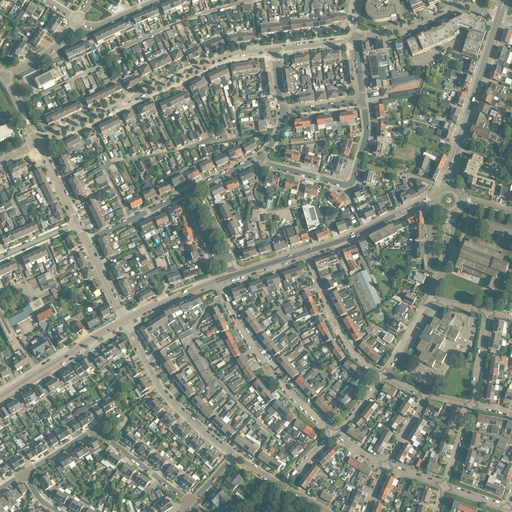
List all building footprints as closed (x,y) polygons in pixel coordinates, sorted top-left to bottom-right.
[(18,0),(16,4),(22,8),(27,0),(26,0),(18,0)] [(176,12),(182,10),(182,9),(178,0),(177,0),(172,2),(175,9),(176,12)] [(178,0),(182,9),(182,10),(183,10),(187,9),(188,7),(189,6),(188,4),(187,5),(185,0),(178,0)] [(379,6),(380,4),(381,0),(369,0),(366,6),(366,7),(366,8),(366,9),(366,10),(366,11),(366,12),(366,13),(366,14),(366,15),(367,16),(367,17),(368,18),(369,19),(370,20),(371,20),(372,21),(373,22),(374,22),(375,22),(376,23),(377,23),(378,23),(379,23),(392,21),(391,19),(397,18),(396,15),(395,9),(387,10),(385,7),(383,8),(381,6),(380,7),(379,6)] [(419,0),(415,2),(419,11),(424,9),(420,0),(419,0)] [(166,4),(169,12),(175,9),(172,2),(166,4)] [(413,14),(419,11),(415,2),(409,4),(413,14)] [(26,12),(25,14),(25,15),(31,18),(33,15),(37,8),(31,4),(26,12)] [(164,14),(169,12),(166,4),(161,7),(164,14)] [(37,8),(33,15),(39,19),(44,11),(40,9),(38,8),(38,7),(37,7),(37,8)] [(150,11),(153,19),(159,16),(155,9),(150,11)] [(320,15),(319,13),(319,10),(316,10),(316,11),(317,15),(309,16),(309,18),(311,29),(313,28),(314,29),(318,28),(319,27),(321,27),(320,16),(320,15)] [(153,20),(154,20),(153,19),(150,11),(144,14),(147,21),(150,20),(151,21),(153,20)] [(141,24),(147,21),(144,14),(138,16),(141,24)] [(141,24),(138,16),(132,19),(136,26),(141,24)] [(472,33),(484,36),(485,33),(484,32),(485,30),(483,29),(484,26),(480,25),(481,22),(477,21),(478,20),(466,16),(466,17),(463,16),(461,21),(460,20),(449,25),(454,37),(459,34),(457,28),(459,27),(473,32),(472,33)] [(52,25),(58,29),(62,22),(55,18),(52,25)] [(289,31),(291,31),(289,19),(279,21),(279,22),(281,33),(283,32),(284,33),(288,32),(289,31)] [(125,31),(126,33),(127,33),(131,32),(129,29),(133,27),(134,27),(131,22),(129,23),(128,21),(122,23),(125,31)] [(199,27),(198,25),(196,21),(190,24),(193,29),(199,27)] [(116,26),(120,33),(125,31),(122,23),(116,26)] [(58,29),(52,25),(48,31),(54,35),(58,29)] [(454,37),(449,25),(438,29),(444,43),(447,41),(447,43),(452,41),(451,39),(455,38),(454,37)] [(110,29),(114,36),(120,33),(116,26),(110,29)] [(35,37),(41,41),(45,36),(41,34),(43,31),(40,29),(39,31),(35,37)] [(115,38),(114,36),(110,29),(105,31),(109,41),(111,41),(112,40),(113,39),(115,38)] [(231,32),(231,29),(224,30),(225,35),(227,34),(227,38),(228,45),(233,44),(231,32)] [(441,44),(444,43),(438,29),(427,34),(433,47),(436,46),(437,47),(441,45),(441,44)] [(144,36),(142,30),(136,32),(138,38),(144,36)] [(104,43),(109,41),(105,31),(99,34),(103,41),(104,43)] [(176,39),(174,35),(172,31),(166,33),(168,39),(169,41),(176,39)] [(214,36),(219,48),(224,46),(220,36),(222,35),(220,31),(213,34),(214,36)] [(484,36),(472,33),(469,32),(466,43),(481,47),(484,36)] [(98,46),(97,44),(103,41),(99,34),(93,36),(95,39),(92,40),(95,47),(98,46)] [(430,48),(433,47),(427,34),(417,38),(423,52),(426,50),(426,52),(431,50),(430,48)] [(215,50),(219,48),(214,36),(212,37),(209,38),(210,40),(211,40),(215,50)] [(41,41),(35,37),(31,44),(37,48),(41,41)] [(511,46),(511,39),(503,37),(501,43),(511,46)] [(420,53),(423,52),(417,38),(406,43),(412,56),(415,55),(416,56),(420,54),(420,53)] [(211,40),(210,40),(208,41),(207,39),(205,40),(210,52),(215,50),(211,40)] [(82,45),(85,53),(91,50),(92,53),(97,50),(95,47),(92,40),(87,43),(82,45)] [(210,52),(205,40),(200,43),(201,45),(202,45),(206,54),(210,52)] [(12,46),(22,53),(26,46),(19,42),(18,45),(14,43),(12,46)] [(376,51),(377,57),(386,56),(384,46),(383,46),(382,42),(376,43),(376,48),(377,51),(376,51)] [(404,51),(403,50),(402,42),(395,44),(397,52),(404,51)] [(377,57),(376,51),(375,51),(374,43),(364,45),(362,47),(365,65),(367,64),(368,67),(370,67),(371,78),(372,78),(373,84),(381,82),(380,82),(378,67),(378,63),(377,57)] [(477,59),(481,47),(466,43),(462,54),(477,59)] [(173,48),(178,60),(183,58),(178,48),(179,48),(178,44),(172,46),(173,48)] [(81,58),(86,55),(85,53),(82,45),(76,48),(79,55),(81,58)] [(192,46),(198,58),(202,55),(198,45),(195,47),(195,45),(192,46)] [(18,59),(22,53),(12,46),(11,48),(10,54),(18,59)] [(193,60),(198,58),(192,46),(190,47),(191,48),(189,50),(193,59),(193,60)] [(75,61),(81,58),(79,55),(76,48),(70,50),(75,61)] [(174,62),(178,60),(173,48),(171,49),(172,51),(169,52),(171,55),(174,62)] [(193,59),(189,50),(186,51),(185,49),(182,51),(187,62),(189,61),(193,59)] [(511,49),(510,49),(509,52),(499,49),(498,54),(509,58),(510,53),(511,53),(511,49)] [(72,62),(75,61),(70,50),(64,53),(68,60),(71,59),(72,62)] [(161,54),(167,65),(171,63),(166,52),(163,53),(162,50),(160,51),(161,54)] [(332,53),(334,64),(337,64),(339,65),(342,61),(340,59),(339,53),(337,53),(332,53)] [(153,59),(151,54),(145,56),(147,60),(148,60),(150,65),(153,72),(158,69),(153,59)] [(167,65),(161,54),(157,56),(162,67),(167,65)] [(507,64),(509,58),(498,54),(496,60),(507,64)] [(158,69),(162,67),(157,56),(155,57),(155,58),(153,59),(158,69)] [(300,68),(299,58),(294,59),(292,59),(293,65),(291,67),(296,71),(297,69),(300,68)] [(466,67),(475,70),(477,64),(465,60),(463,66),(466,67)] [(342,70),(353,69),(352,65),(351,65),(351,63),(346,63),(343,61),(340,66),(342,67),(342,70)] [(141,63),(146,75),(150,73),(146,63),(144,64),(143,62),(141,63)] [(141,77),(146,75),(141,63),(139,64),(139,66),(137,67),(139,70),(138,70),(141,77)] [(250,64),(252,75),(258,74),(260,71),(257,69),(257,64),(255,65),(255,64),(250,64)] [(473,76),(475,70),(466,67),(464,73),(473,76)] [(494,67),(492,73),(500,76),(507,79),(509,80),(510,76),(507,75),(507,76),(502,74),(504,69),(498,67),(497,68),(494,67)] [(221,70),(226,82),(229,81),(228,79),(230,78),(226,68),(221,70)] [(283,78),(294,77),(293,74),(295,72),(290,68),(288,71),(283,72),(283,74),(283,78)] [(55,82),(56,81),(60,79),(56,70),(49,73),(49,74),(34,81),(38,90),(53,82),(55,82)] [(224,83),(226,82),(221,70),(217,72),(221,82),(223,81),(224,83)] [(104,86),(103,82),(98,72),(95,74),(101,87),(104,86)] [(111,78),(112,81),(113,81),(116,80),(119,79),(116,72),(113,74),(115,77),(111,78)] [(132,76),(136,85),(140,84),(139,83),(141,83),(136,72),(134,73),(135,75),(132,76)] [(219,83),(221,82),(217,72),(212,75),(217,86),(220,85),(219,83)] [(260,82),(271,80),(270,76),(269,74),(264,75),(261,73),(258,77),(260,79),(260,82)] [(502,83),(505,84),(511,86),(511,82),(511,81),(509,80),(507,79),(500,76),(492,73),(489,80),(497,82),(502,84),(502,83)] [(136,85),(132,76),(129,77),(128,75),(126,76),(131,88),(136,86),(136,85)] [(219,90),(217,86),(212,75),(208,77),(211,83),(212,86),(215,92),(219,90)] [(127,90),(131,88),(126,76),(124,77),(125,79),(122,80),(127,90)] [(462,79),(451,76),(450,79),(457,81),(470,85),(472,79),(463,76),(462,79)] [(204,93),(206,92),(205,90),(208,89),(203,79),(198,81),(204,93)] [(354,79),(343,80),(344,83),(342,85),(347,88),(349,86),(354,85),(354,83),(354,79)] [(206,97),(204,93),(198,81),(194,83),(198,93),(201,99),(206,97)] [(468,92),(470,85),(457,81),(455,87),(456,88),(455,88),(460,90),(460,89),(468,92)] [(381,82),(373,84),(372,84),(373,90),(384,89),(383,82),(381,82)] [(196,94),(198,93),(194,83),(190,85),(190,86),(188,87),(191,92),(194,97),(193,98),(195,102),(196,102),(199,106),(201,105),(199,101),(198,101),(196,96),(197,96),(196,94)] [(113,88),(116,94),(121,92),(118,85),(113,88)] [(504,88),(501,87),(497,85),(496,88),(488,85),(486,90),(500,96),(501,95),(502,91),(503,91),(504,88)] [(337,88),(338,99),(343,98),(345,98),(344,92),(346,90),(341,86),(340,88),(337,88)] [(295,87),(284,88),(285,92),(286,92),(286,94),(291,94),(294,96),(298,91),(296,89),(295,87)] [(110,97),(116,94),(113,88),(107,91),(110,97)] [(99,102),(96,96),(93,90),(88,93),(90,98),(93,105),(99,102)] [(506,97),(501,95),(500,96),(486,90),(484,97),(493,100),(494,96),(505,100),(506,97)] [(104,99),(110,97),(107,91),(102,93),(104,99)] [(305,103),(303,93),(301,93),(299,92),(295,96),(297,98),(298,104),(300,103),(300,104),(305,103)] [(99,102),(104,99),(102,93),(96,96),(99,102)] [(188,110),(189,111),(192,110),(191,107),(193,106),(191,102),(190,103),(186,93),(181,95),(188,110)] [(456,93),(455,96),(458,96),(457,99),(464,102),(466,96),(459,93),(459,94),(456,93)] [(184,112),(188,110),(181,95),(177,97),(184,112)] [(185,113),(184,112),(177,97),(173,99),(178,111),(180,115),(182,119),(184,118),(182,114),(185,113)] [(505,104),(493,100),(484,97),(481,103),(490,106),(492,101),(493,102),(493,103),(504,107),(505,104)] [(88,107),(93,105),(90,98),(85,101),(88,107)] [(464,102),(457,99),(452,98),(451,101),(455,102),(454,105),(462,108),(464,102)] [(176,112),(178,111),(173,99),(168,102),(173,111),(175,110),(176,112)] [(171,112),(173,111),(168,102),(164,104),(169,115),(171,114),(171,112)] [(146,105),(151,115),(154,114),(155,115),(158,114),(155,108),(152,103),(150,104),(146,105)] [(73,107),(76,113),(82,110),(79,104),(73,107)] [(167,116),(169,115),(164,104),(159,106),(164,115),(166,114),(167,116)] [(151,115),(146,105),(142,107),(147,119),(149,118),(149,116),(151,115)] [(494,119),(496,120),(498,115),(499,112),(480,105),(477,114),(485,116),(494,119)] [(70,115),(76,113),(73,107),(68,109),(70,115)] [(142,119),(144,118),(147,125),(149,130),(152,128),(151,127),(149,124),(147,119),(142,107),(137,109),(142,119)] [(65,118),(70,115),(68,109),(62,112),(65,118)] [(451,116),(459,118),(461,112),(453,110),(451,116)] [(54,123),(59,121),(56,115),(55,111),(49,114),(54,123)] [(36,113),(40,122),(44,120),(40,112),(36,113)] [(59,121),(65,118),(62,112),(56,115),(59,121)] [(132,126),(134,130),(136,129),(138,128),(136,124),(134,124),(134,123),(136,122),(135,120),(137,119),(136,117),(134,117),(131,112),(127,114),(132,126)] [(386,123),(389,122),(389,118),(385,119),(384,113),(376,114),(377,120),(380,120),(381,123),(386,123)] [(48,126),(54,123),(49,114),(44,117),(48,126)] [(129,125),(130,127),(132,126),(127,114),(122,116),(127,126),(129,125)] [(347,115),(348,125),(354,125),(354,122),(355,122),(354,116),(353,117),(353,114),(347,115)] [(445,119),(447,119),(446,121),(452,124),(452,123),(456,124),(459,118),(451,116),(446,114),(445,119)] [(484,119),(485,116),(477,114),(473,127),(484,131),(487,123),(485,123),(486,122),(485,122),(486,120),(484,119)] [(220,118),(224,130),(229,128),(224,115),(223,116),(224,117),(220,118)] [(341,126),(348,125),(347,115),(341,116),(341,118),(340,118),(340,122),(336,122),(337,130),(338,136),(342,135),(341,126)] [(337,130),(336,122),(332,123),(332,119),(330,119),(330,117),(324,118),(325,126),(326,129),(333,128),(333,131),(337,130)] [(319,133),(318,127),(325,126),(324,118),(318,119),(318,121),(318,125),(314,125),(315,133),(319,133)] [(112,121),(119,136),(123,134),(116,119),(112,121)] [(315,133),(314,125),(310,126),(309,122),(308,123),(308,120),(302,121),(303,129),(303,133),(307,132),(307,128),(310,128),(311,132),(310,132),(311,134),(315,133)] [(435,120),(433,120),(431,125),(434,125),(444,128),(444,129),(454,132),(455,127),(444,123),(435,120)] [(115,138),(119,136),(112,121),(107,123),(112,133),(115,138)] [(110,134),(112,133),(107,123),(103,125),(108,137),(111,136),(110,134)] [(106,138),(108,137),(103,125),(98,127),(103,137),(106,136),(106,138)] [(0,142),(14,137),(9,127),(2,130),(0,130),(0,142)] [(356,134),(352,134),(351,127),(349,128),(349,134),(350,134),(350,138),(357,138),(356,134)] [(491,134),(484,131),(473,127),(468,140),(476,142),(478,138),(489,141),(496,143),(498,138),(496,137),(491,134)] [(454,132),(444,129),(440,139),(450,142),(454,132)] [(88,132),(94,144),(95,147),(97,146),(96,143),(98,142),(97,140),(95,135),(93,130),(88,132)] [(92,145),(94,144),(88,132),(84,134),(86,139),(83,140),(86,148),(92,145)] [(180,136),(184,143),(187,142),(184,134),(183,135),(182,132),(178,134),(179,136),(180,136)] [(385,139),(385,133),(377,132),(377,142),(388,145),(391,145),(391,139),(388,139),(385,139)] [(439,143),(440,140),(425,134),(424,138),(439,143)] [(176,148),(181,145),(177,136),(173,139),(173,140),(173,141),(173,143),(174,142),(176,145),(175,146),(176,148)] [(73,139),(79,151),(80,153),(82,152),(80,150),(81,150),(80,148),(82,147),(78,137),(73,139)] [(76,152),(79,151),(73,139),(69,141),(69,142),(73,151),(76,150),(76,152)] [(246,142),(251,151),(256,149),(253,142),(250,143),(249,141),(246,142)] [(388,145),(377,142),(374,141),(374,144),(375,144),(374,149),(385,152),(386,147),(388,147),(388,145)] [(71,152),(73,151),(69,142),(65,144),(63,145),(67,154),(70,155),(72,154),(71,152)] [(246,142),(242,143),(241,143),(242,144),(238,144),(238,147),(242,146),(246,154),(251,151),(246,142)] [(342,149),(350,151),(352,144),(345,142),(344,145),(343,148),(342,149)] [(206,149),(209,155),(215,151),(213,146),(206,149)] [(233,150),(236,157),(241,154),(238,147),(233,150)] [(294,153),(295,147),(292,147),(291,152),(287,151),(285,159),(292,161),(294,153)] [(131,157),(137,154),(134,148),(129,151),(131,157)] [(229,149),(230,151),(227,152),(227,153),(231,160),(236,157),(233,150),(231,148),(229,149)] [(348,158),(350,151),(342,149),(340,156),(348,158)] [(385,155),(385,152),(374,149),(373,154),(376,155),(376,157),(382,159),(383,155),(385,155)] [(419,163),(417,169),(427,173),(433,174),(435,170),(440,172),(447,158),(433,152),(433,151),(425,149),(424,153),(420,164),(419,163)] [(222,165),(217,155),(216,152),(213,153),(215,156),(214,156),(216,160),(214,161),(217,168),(222,165)] [(217,155),(222,165),(228,163),(224,156),(222,157),(220,153),(217,155)] [(301,155),(294,153),(292,161),(299,163),(301,155)] [(60,165),(70,160),(69,158),(71,157),(70,156),(67,155),(58,159),(59,161),(60,165)] [(334,165),(342,167),(344,161),(336,159),(337,156),(332,155),(331,157),(332,158),(330,164),(334,165)] [(202,160),(207,171),(213,168),(215,167),(211,160),(209,156),(202,160)] [(311,166),(314,158),(307,156),(304,164),(311,166)] [(484,160),(476,157),(471,156),(469,163),(467,162),(463,176),(466,177),(465,180),(466,180),(465,184),(472,186),(471,190),(491,196),(495,184),(488,181),(488,182),(477,178),(476,176),(479,166),(482,167),(484,160)] [(314,158),(311,166),(319,168),(321,160),(314,158)] [(62,170),(74,164),(73,162),(71,163),(70,160),(60,165),(62,170)] [(202,174),(207,171),(202,160),(199,161),(199,160),(196,161),(199,167),(202,174)] [(146,172),(144,168),(141,162),(137,164),(142,174),(146,172)] [(18,166),(22,175),(25,173),(26,175),(28,175),(28,173),(24,164),(22,164),(18,166)] [(74,164),(62,170),(65,174),(74,169),(73,167),(75,166),(74,164)] [(22,175),(18,166),(18,165),(13,167),(18,179),(21,178),(20,176),(22,175)] [(340,175),(342,167),(334,165),(332,172),(340,175)] [(16,180),(18,179),(13,167),(8,170),(13,179),(16,178),(16,180)] [(180,172),(181,172),(183,171),(182,169),(180,169),(179,167),(177,168),(179,171),(173,174),(179,185),(184,182),(186,181),(182,174),(181,175),(180,172)] [(189,170),(194,179),(199,177),(195,167),(189,170)] [(100,168),(99,169),(87,175),(88,177),(101,171),(100,168)] [(33,179),(42,174),(40,170),(39,171),(38,169),(29,173),(29,175),(29,176),(31,175),(33,179)] [(435,182),(440,172),(435,170),(433,174),(427,173),(417,169),(416,171),(414,170),(413,175),(421,177),(422,173),(426,175),(426,174),(431,176),(430,180),(435,182)] [(184,173),(183,171),(181,172),(180,172),(181,175),(182,174),(186,181),(187,180),(188,182),(194,179),(189,170),(184,173)] [(245,174),(248,181),(250,186),(254,185),(253,182),(254,181),(250,172),(245,174)] [(364,178),(372,180),(373,177),(374,177),(375,173),(369,172),(369,174),(365,174),(364,178)] [(33,184),(44,179),(42,174),(33,179),(34,181),(32,182),(33,184)] [(173,174),(167,177),(169,181),(170,185),(172,184),(174,188),(179,185),(173,174)] [(243,184),(248,181),(245,174),(239,177),(243,184)] [(71,186),(81,181),(80,179),(81,178),(80,176),(68,182),(71,186)] [(273,178),(271,186),(278,187),(280,180),(273,178)] [(371,184),(372,180),(364,178),(363,183),(366,184),(366,187),(370,188),(372,187),(373,184),(371,184)] [(44,179),(33,184),(34,186),(36,185),(37,188),(47,183),(44,179)] [(231,183),(237,194),(239,193),(237,188),(240,187),(236,180),(231,183)] [(409,196),(408,193),(408,194),(406,185),(406,180),(400,180),(400,185),(400,187),(399,187),(400,191),(398,192),(403,205),(411,201),(409,196)] [(412,183),(420,197),(427,193),(424,187),(423,188),(419,181),(417,182),(417,180),(412,183)] [(73,191),(84,185),(83,183),(82,184),(81,181),(71,186),(73,191)] [(145,188),(150,199),(156,196),(149,184),(147,185),(145,181),(142,182),(144,186),(145,187),(145,188)] [(162,186),(160,182),(157,183),(159,188),(157,189),(160,196),(165,193),(162,186)] [(291,191),(293,183),(287,182),(285,189),(291,191)] [(226,185),(229,192),(231,191),(234,196),(237,195),(236,194),(237,194),(231,183),(226,185)] [(293,183),(291,191),(297,192),(299,185),(293,183)] [(411,201),(420,197),(412,183),(410,184),(413,191),(408,193),(409,196),(411,201)] [(162,186),(165,193),(171,191),(167,184),(162,186)] [(39,195),(50,189),(48,185),(38,190),(37,189),(35,190),(37,193),(38,193),(39,195)] [(75,195),(85,190),(84,187),(85,187),(84,185),(73,191),(75,195)] [(226,195),(221,186),(216,188),(221,198),(221,197),(226,195)] [(311,196),(313,188),(307,187),(305,195),(301,194),(300,198),(300,199),(303,200),(304,198),(306,199),(307,198),(310,199),(311,196)] [(145,201),(150,199),(145,188),(142,189),(145,193),(142,194),(145,201)] [(216,196),(218,199),(221,198),(221,197),(221,198),(216,188),(211,191),(214,198),(216,196)] [(311,196),(314,197),(317,197),(319,190),(313,188),(311,196)] [(42,198),(52,194),(50,189),(39,195),(36,196),(38,200),(42,198)] [(358,191),(361,199),(364,197),(365,198),(369,197),(366,191),(364,192),(362,189),(358,191)] [(85,190),(75,195),(77,199),(89,194),(88,191),(86,192),(85,190)] [(361,199),(358,191),(353,193),(355,196),(352,197),(355,203),(359,201),(358,200),(361,199)] [(399,199),(397,194),(393,193),(389,195),(393,205),(395,210),(399,208),(396,200),(399,199)] [(43,204),(54,198),(52,194),(42,198),(43,201),(42,201),(43,203),(43,204)] [(333,205),(339,199),(334,194),(329,198),(327,196),(323,201),(326,204),(329,201),(333,205)] [(142,205),(138,196),(138,195),(132,198),(133,200),(137,207),(142,205)] [(388,195),(373,201),(378,212),(377,212),(380,217),(387,213),(385,208),(383,209),(382,206),(385,205),(387,204),(389,208),(393,206),(388,195)] [(43,204),(43,203),(40,205),(43,210),(47,208),(47,207),(56,203),(54,198),(43,204)] [(89,209),(101,203),(100,201),(98,202),(97,199),(87,204),(89,209)] [(339,199),(333,205),(336,207),(339,209),(344,204),(339,199)] [(27,200),(18,203),(20,208),(29,204),(27,200)] [(131,210),(137,207),(133,200),(128,203),(131,210)] [(229,212),(227,207),(224,201),(223,202),(217,205),(222,216),(229,212)] [(91,213),(101,208),(100,206),(102,205),(101,203),(89,209),(91,213)] [(48,215),(59,209),(57,204),(47,209),(49,211),(47,212),(48,215)] [(93,217),(105,212),(104,212),(108,210),(106,206),(101,208),(91,213),(93,217)] [(320,226),(318,219),(318,220),(314,208),(308,206),(302,208),(306,222),(309,232),(316,229),(316,227),(320,226)] [(370,208),(371,209),(367,210),(371,218),(376,217),(374,213),(377,212),(374,206),(370,208)] [(180,223),(187,221),(186,217),(181,219),(179,215),(182,213),(178,207),(173,209),(180,223)] [(367,210),(366,208),(363,209),(364,211),(360,212),(363,218),(365,217),(366,220),(371,218),(367,210)] [(49,217),(51,216),(52,218),(61,214),(62,214),(59,209),(48,215),(49,217)] [(174,225),(180,223),(173,209),(168,212),(171,219),(172,221),(174,225)] [(351,221),(348,214),(349,214),(348,210),(341,213),(342,216),(343,219),(342,219),(347,232),(354,229),(351,221)] [(95,222),(107,216),(105,212),(93,217),(95,222)] [(229,212),(222,216),(225,221),(227,220),(227,222),(233,219),(229,212)] [(52,218),(49,219),(52,225),(63,220),(62,218),(63,217),(61,214),(52,218)] [(335,222),(336,222),(332,214),(324,216),(324,217),(326,222),(327,222),(328,227),(336,224),(335,222)] [(170,225),(173,223),(172,221),(168,223),(165,215),(159,218),(164,228),(164,227),(170,225)] [(416,226),(424,226),(424,215),(416,215),(406,220),(409,225),(411,225),(412,226),(413,226),(413,227),(416,226)] [(98,226),(109,221),(107,216),(95,222),(98,226)] [(165,228),(164,227),(164,228),(159,218),(154,220),(159,230),(165,228)] [(230,233),(238,229),(237,229),(241,228),(240,227),(241,227),(239,223),(238,222),(240,221),(239,219),(235,220),(235,222),(234,223),(229,225),(230,226),(227,227),(230,233)] [(320,226),(324,240),(329,238),(327,229),(324,230),(321,219),(318,219),(320,226)] [(336,222),(335,222),(336,224),(339,234),(347,232),(342,219),(336,222)] [(29,226),(32,234),(38,231),(33,220),(30,221),(32,225),(29,226)] [(398,234),(398,235),(401,234),(399,231),(406,228),(407,230),(410,229),(405,220),(393,226),(398,234)] [(109,221),(98,226),(100,231),(109,226),(108,224),(110,223),(109,221)] [(149,233),(150,233),(154,231),(153,231),(154,229),(150,221),(145,223),(149,233)] [(184,238),(191,236),(190,230),(187,231),(187,229),(186,225),(188,225),(187,221),(180,223),(181,226),(183,230),(182,231),(184,238)] [(309,232),(306,222),(305,222),(305,225),(304,225),(305,227),(304,227),(305,229),(306,232),(303,233),(301,228),(298,229),(303,243),(309,241),(306,233),(309,232)] [(150,233),(149,233),(145,223),(139,226),(142,232),(140,234),(142,238),(145,237),(144,236),(150,233)] [(27,236),(32,234),(29,226),(23,229),(27,236)] [(318,242),(324,240),(320,226),(316,227),(316,229),(317,233),(316,234),(318,242)] [(389,228),(393,237),(398,234),(393,226),(389,228)] [(15,241),(12,234),(11,231),(9,227),(6,228),(8,232),(5,233),(7,236),(6,236),(10,244),(15,241)] [(388,239),(393,237),(389,228),(384,230),(388,239)] [(21,239),(27,236),(23,229),(18,231),(21,239)] [(238,229),(230,233),(233,238),(235,237),(235,238),(241,236),(238,229)] [(298,229),(284,233),(284,234),(288,247),(291,246),(291,247),(293,247),(293,246),(298,244),(298,245),(300,245),(299,244),(303,243),(298,229)] [(384,241),(388,239),(384,230),(380,233),(384,241)] [(15,241),(21,239),(18,231),(12,234),(15,241)] [(379,244),(384,241),(380,233),(375,235),(379,244)] [(10,244),(6,236),(4,237),(2,234),(0,234),(0,236),(4,246),(10,244)] [(288,247),(284,234),(283,234),(279,235),(277,236),(278,240),(279,240),(281,251),(285,249),(285,248),(288,247)] [(99,245),(111,240),(109,235),(97,241),(99,245)] [(245,235),(238,239),(234,241),(235,244),(246,239),(245,235)] [(375,246),(379,244),(375,235),(370,237),(370,238),(369,238),(375,246)] [(181,249),(185,247),(184,245),(191,243),(191,242),(193,241),(191,236),(184,238),(181,239),(179,239),(181,245),(180,245),(181,248),(181,249)] [(65,247),(75,243),(72,237),(62,242),(65,247)] [(102,250),(113,244),(116,243),(114,239),(111,240),(99,245),(102,250)] [(262,242),(266,253),(271,251),(269,244),(272,243),(270,239),(262,242)] [(262,242),(262,240),(254,243),(257,249),(258,249),(260,255),(266,253),(262,242)] [(358,243),(365,257),(368,256),(365,250),(368,249),(365,240),(358,243)] [(472,241),(471,241),(470,241),(469,242),(468,245),(465,244),(455,271),(457,272),(457,273),(457,274),(458,274),(459,274),(459,273),(460,273),(461,273),(462,271),(467,273),(467,274),(482,280),(483,279),(488,281),(485,288),(492,291),(493,288),(496,289),(500,279),(507,281),(511,268),(511,264),(506,263),(508,257),(490,250),(472,244),(472,243),(472,242),(472,241)] [(75,243),(65,247),(67,250),(68,253),(77,248),(75,243)] [(247,247),(251,258),(256,256),(254,250),(256,249),(254,243),(247,245),(248,247),(247,247)] [(104,254),(114,249),(113,247),(114,246),(113,244),(102,250),(104,254)] [(189,256),(196,253),(195,248),(193,248),(192,247),(187,249),(186,249),(185,247),(181,249),(181,248),(179,249),(179,250),(182,251),(185,251),(186,257),(189,256)] [(349,250),(352,258),(359,255),(356,248),(349,250)] [(38,252),(41,259),(43,263),(49,261),(44,249),(38,252)] [(116,251),(115,252),(114,249),(104,254),(106,259),(118,253),(116,251)] [(352,258),(349,250),(343,252),(346,261),(351,272),(349,273),(351,278),(356,276),(360,274),(358,271),(357,269),(353,261),(352,258)] [(424,251),(409,251),(409,254),(416,254),(416,260),(424,260),(424,251)] [(36,262),(41,259),(38,252),(33,254),(36,262)] [(56,261),(62,259),(61,255),(58,257),(56,252),(52,254),(55,261),(56,260),(56,261)] [(74,263),(83,258),(81,254),(80,255),(79,253),(69,258),(70,261),(72,260),(74,263)] [(189,256),(191,263),(192,262),(193,264),(197,262),(196,260),(198,259),(196,253),(189,256)] [(33,263),(36,262),(33,254),(27,257),(30,264),(31,264),(33,263)] [(326,258),(330,269),(332,268),(330,263),(332,263),(333,265),(338,263),(335,255),(326,258)] [(28,265),(30,265),(30,264),(27,257),(21,259),(26,271),(30,269),(28,265)] [(71,270),(85,263),(83,258),(74,263),(75,265),(70,268),(71,270)] [(145,258),(139,261),(142,267),(149,264),(145,258)] [(333,279),(330,269),(326,258),(315,263),(322,283),(333,279)] [(112,271),(123,266),(122,264),(121,264),(120,262),(110,267),(112,271)] [(8,265),(12,273),(14,271),(15,274),(17,276),(17,277),(20,276),(14,263),(8,265)] [(85,263),(71,270),(72,271),(75,270),(77,270),(78,272),(88,267),(85,263)] [(6,275),(12,273),(8,265),(3,267),(6,275)] [(123,266),(112,271),(114,276),(117,281),(123,278),(123,277),(125,276),(124,275),(126,275),(125,273),(123,269),(124,268),(123,266)] [(187,270),(190,278),(195,276),(193,268),(189,267),(186,268),(187,268),(186,268),(187,270)] [(172,276),(171,271),(165,273),(164,268),(159,270),(163,282),(168,281),(169,285),(175,283),(172,276)] [(184,280),(190,278),(187,270),(186,268),(184,269),(185,271),(182,272),(184,280)] [(76,281),(91,273),(88,269),(79,274),(80,276),(78,277),(78,276),(74,277),(76,281)] [(295,271),(299,282),(305,280),(301,269),(295,271)] [(300,285),(299,282),(295,271),(289,273),(292,280),(295,279),(297,286),(300,285)] [(358,280),(366,297),(372,294),(376,303),(380,301),(371,281),(369,276),(366,271),(362,273),(361,273),(363,278),(358,280)] [(418,271),(413,271),(412,271),(410,276),(410,275),(407,281),(416,284),(416,283),(417,284),(417,283),(423,285),(426,278),(425,277),(424,277),(417,274),(417,271),(418,271)] [(52,274),(51,272),(48,273),(44,275),(47,282),(52,279),(51,276),(52,274)] [(91,273),(76,281),(77,283),(82,280),(83,282),(86,281),(89,280),(88,280),(93,278),(91,273)] [(292,280),(289,273),(284,275),(286,282),(283,282),(287,293),(292,291),(290,285),(293,284),(292,280)] [(382,306),(380,301),(376,303),(372,294),(366,297),(358,280),(363,278),(361,273),(360,274),(356,276),(351,278),(350,278),(366,313),(372,311),(382,306)] [(172,276),(175,283),(180,281),(178,274),(172,276)] [(272,278),(277,292),(277,293),(280,292),(277,285),(281,284),(278,276),(272,278)] [(272,293),(277,292),(272,278),(266,280),(269,287),(266,288),(271,302),(274,301),(272,293)] [(120,288),(132,283),(131,281),(129,281),(128,279),(118,284),(120,288)] [(328,291),(335,288),(333,285),(337,283),(335,280),(332,282),(331,282),(325,285),(328,291)] [(271,302),(266,288),(263,289),(261,282),(255,284),(259,294),(262,293),(263,298),(266,297),(268,303),(271,302)] [(122,293),(123,293),(132,288),(131,286),(133,285),(132,283),(120,288),(122,293)] [(91,286),(89,287),(86,289),(87,292),(88,292),(92,300),(101,296),(99,292),(100,291),(96,284),(91,286)] [(255,295),(259,294),(255,284),(249,286),(252,293),(249,294),(252,303),(254,302),(255,302),(254,300),(257,299),(255,295)] [(145,287),(151,298),(155,296),(154,293),(156,292),(153,286),(151,287),(150,286),(148,287),(147,286),(145,287)] [(146,301),(151,298),(145,287),(143,288),(144,290),(141,291),(146,300),(146,301)] [(132,288),(123,293),(125,297),(125,296),(126,298),(131,296),(133,297),(135,293),(132,288)] [(252,303),(249,294),(246,295),(244,288),(238,290),(241,300),(247,298),(249,304),(252,303)] [(235,302),(241,300),(238,290),(232,292),(235,302)] [(142,302),(146,300),(141,291),(136,294),(135,298),(138,298),(140,303),(142,302)] [(333,301),(348,294),(347,291),(338,295),(337,292),(330,296),(333,301)] [(305,301),(311,298),(309,293),(298,297),(300,300),(298,301),(299,304),(305,301)] [(335,307),(342,303),(341,301),(349,297),(348,294),(333,301),(335,307)] [(417,298),(409,294),(408,295),(407,295),(404,302),(413,306),(417,298)] [(45,308),(42,302),(40,299),(34,303),(32,299),(31,299),(30,297),(25,299),(30,307),(28,308),(33,315),(34,314),(45,308)] [(203,304),(198,297),(190,301),(194,309),(192,310),(194,314),(198,311),(201,316),(203,314),(205,310),(205,309),(214,303),(213,299),(207,303),(207,302),(203,304)] [(307,307),(314,304),(311,298),(305,301),(307,307)] [(198,320),(194,314),(192,310),(194,309),(190,301),(189,302),(180,306),(182,312),(183,312),(185,316),(187,318),(187,319),(189,318),(193,327),(196,325),(198,320)] [(338,312),(354,304),(353,301),(343,306),(342,303),(335,307),(338,312)] [(285,311),(292,307),(290,302),(282,306),(285,311)] [(34,314),(35,316),(39,323),(52,317),(53,317),(56,315),(57,314),(52,304),(51,305),(48,307),(45,308),(34,314)] [(310,312),(316,309),(314,304),(307,307),(310,312)] [(354,304),(338,312),(340,317),(348,314),(346,311),(356,307),(354,304)] [(12,328),(7,319),(0,305),(0,326),(6,338),(8,342),(17,338),(12,328)] [(109,315),(105,305),(98,308),(103,318),(109,315)] [(182,317),(185,316),(183,312),(182,312),(180,306),(171,309),(173,316),(175,315),(185,333),(187,332),(190,331),(190,330),(193,329),(190,323),(187,325),(182,317)] [(292,307),(285,311),(287,316),(294,312),(292,307)] [(394,317),(399,320),(401,317),(405,320),(408,313),(406,312),(407,310),(401,307),(398,314),(396,313),(394,317)] [(35,316),(34,314),(33,315),(28,308),(23,310),(28,319),(35,316)] [(184,333),(185,333),(175,315),(173,316),(171,309),(163,312),(165,316),(171,324),(171,325),(177,334),(178,337),(181,335),(184,333)] [(210,319),(220,314),(217,309),(211,312),(212,314),(208,316),(209,317),(206,318),(207,320),(210,319)] [(246,321),(252,316),(255,314),(258,312),(257,310),(254,312),(250,314),(248,311),(246,313),(245,311),(244,309),(240,312),(241,314),(246,321)] [(300,316),(295,319),(296,322),(311,315),(312,318),(319,315),(316,309),(310,312),(305,314),(300,316)] [(21,323),(28,319),(23,310),(16,314),(21,323)] [(89,319),(94,327),(99,324),(98,322),(99,322),(94,313),(92,312),(89,314),(87,312),(86,313),(89,319)] [(89,319),(85,321),(81,313),(78,315),(82,323),(84,321),(89,330),(94,327),(89,319)] [(278,321),(283,318),(279,313),(275,316),(278,321)] [(17,325),(21,323),(16,314),(7,319),(12,328),(17,325)] [(220,314),(210,319),(211,322),(213,321),(215,320),(216,323),(222,320),(220,314)] [(79,324),(82,323),(78,315),(66,322),(70,329),(71,328),(74,332),(75,331),(76,334),(83,331),(79,324)] [(399,320),(394,317),(390,315),(387,320),(391,322),(388,328),(397,333),(400,329),(398,329),(401,325),(397,323),(399,320)] [(168,326),(171,325),(171,324),(165,316),(160,319),(167,330),(169,329),(168,326)] [(250,326),(256,321),(252,316),(246,321),(250,326)] [(453,321),(451,320),(445,317),(442,323),(435,319),(429,328),(427,327),(420,340),(422,341),(418,348),(417,351),(422,354),(418,361),(432,368),(436,362),(442,365),(447,356),(438,351),(446,338),(454,343),(460,334),(453,330),(451,329),(452,328),(450,327),(450,328),(449,328),(453,321)] [(283,318),(278,321),(283,328),(288,324),(283,318)] [(346,327),(355,321),(354,319),(351,320),(350,318),(343,322),(346,327)] [(349,332),(356,328),(359,326),(358,324),(363,321),(361,318),(358,320),(355,321),(346,327),(349,332)] [(162,333),(167,330),(160,319),(155,322),(159,328),(161,327),(162,329),(160,330),(162,333)] [(318,327),(324,324),(321,319),(315,322),(316,325),(311,327),(311,328),(308,329),(308,328),(302,332),(303,335),(309,332),(312,330),(318,327)] [(214,327),(211,329),(212,331),(225,325),(222,320),(216,323),(217,325),(214,327)] [(259,326),(256,321),(250,326),(253,331),(259,326)] [(493,328),(503,330),(503,329),(504,324),(504,322),(498,321),(498,323),(495,323),(494,326),(493,326),(493,328)] [(157,332),(160,330),(159,328),(155,322),(150,325),(155,333),(157,337),(159,336),(157,332)] [(265,326),(264,325),(263,323),(259,326),(253,331),(257,335),(263,330),(261,328),(265,326)] [(321,333),(327,329),(324,324),(318,327),(321,333)] [(12,328),(17,338),(21,335),(22,333),(17,325),(12,328)] [(150,336),(155,333),(150,325),(145,329),(150,336)] [(225,325),(212,331),(206,334),(208,337),(214,334),(213,334),(216,332),(216,333),(220,331),(221,334),(227,331),(225,325)] [(361,332),(359,329),(357,330),(356,328),(349,332),(352,337),(361,332)] [(502,338),(503,330),(493,328),(493,330),(493,333),(495,334),(495,337),(502,338)] [(150,336),(145,329),(138,333),(143,341),(146,339),(150,336)] [(323,338),(330,335),(327,329),(321,333),(323,338)] [(67,340),(61,330),(54,334),(55,336),(53,337),(58,345),(67,340)] [(275,334),(277,333),(275,331),(271,334),(268,336),(266,334),(259,339),(263,344),(275,334)] [(360,336),(362,334),(361,332),(352,337),(355,342),(362,338),(360,336)] [(213,349),(232,339),(229,334),(223,337),(224,339),(210,347),(212,350),(213,349)] [(274,339),(277,336),(275,334),(263,344),(267,348),(273,343),(271,341),(274,339)] [(294,334),(288,339),(291,343),(297,338),(294,334)] [(330,335),(323,338),(320,340),(322,343),(325,341),(326,343),(332,340),(330,335)] [(394,339),(387,335),(383,341),(378,338),(376,341),(383,346),(386,343),(386,344),(387,344),(390,346),(394,339)] [(151,338),(150,336),(146,339),(154,352),(158,350),(156,346),(151,338)] [(278,344),(280,346),(280,345),(284,342),(287,340),(288,339),(286,336),(282,339),(280,341),(281,341),(278,344)] [(501,341),(502,338),(495,337),(494,340),(490,339),(489,343),(488,345),(500,346),(502,347),(503,341),(501,341)] [(35,357),(35,356),(36,358),(37,358),(38,358),(40,357),(40,356),(39,354),(45,350),(46,352),(50,350),(49,348),(43,338),(39,341),(40,342),(30,349),(35,357)] [(365,342),(367,340),(365,338),(357,345),(360,347),(359,348),(363,352),(374,340),(373,338),(367,344),(365,342)] [(116,349),(120,355),(122,353),(121,352),(126,349),(120,339),(117,341),(117,342),(115,343),(118,348),(116,349)] [(229,348),(235,345),(232,339),(213,349),(215,352),(222,348),(227,345),(229,348)] [(368,356),(373,350),(371,348),(376,342),(374,340),(363,352),(368,356)] [(271,353),(277,348),(273,343),(267,348),(271,353)] [(330,355),(338,349),(335,344),(326,350),(328,352),(325,354),(326,357),(329,355),(330,355)] [(223,358),(238,350),(235,345),(229,348),(225,350),(226,353),(222,355),(223,358)] [(277,348),(271,353),(274,358),(280,353),(284,350),(280,345),(280,346),(277,348)] [(295,350),(293,352),(295,354),(298,352),(303,348),(300,345),(297,348),(295,350)] [(500,350),(500,346),(488,345),(488,346),(489,347),(488,350),(491,350),(490,353),(497,355),(498,351),(499,351),(500,350)] [(120,355),(116,349),(113,351),(111,346),(109,347),(109,346),(105,348),(111,358),(112,359),(120,355)] [(108,362),(107,361),(111,358),(105,348),(102,350),(103,351),(101,352),(104,357),(102,358),(105,364),(108,362)] [(336,358),(342,354),(338,349),(330,355),(331,357),(334,355),(336,358)] [(238,350),(223,358),(224,360),(227,358),(228,359),(229,359),(230,359),(230,358),(233,356),(234,359),(241,355),(238,350)] [(372,360),(378,354),(373,350),(368,356),(372,360)] [(161,361),(167,357),(164,352),(158,356),(161,361)] [(292,360),(294,358),(295,359),(296,358),(300,355),(298,352),(295,354),(293,356),(290,358),(292,360)] [(378,354),(372,360),(376,364),(384,356),(379,352),(378,354)] [(293,356),(291,354),(285,359),(283,356),(277,361),(281,366),(287,361),(290,358),(293,356)] [(342,354),(336,358),(341,365),(346,361),(345,359),(342,354)] [(16,357),(22,367),(28,363),(25,358),(22,359),(19,355),(16,357)] [(105,364),(102,358),(99,360),(96,355),(95,356),(94,355),(91,357),(97,367),(99,370),(104,367),(106,366),(105,364)] [(164,366),(173,360),(170,355),(167,357),(161,361),(164,366)] [(16,371),(22,367),(16,357),(13,359),(15,363),(12,365),(16,371)] [(238,365),(235,367),(237,369),(246,363),(243,358),(237,362),(238,365)] [(297,368),(305,361),(303,359),(298,363),(296,365),(297,367),(297,368)] [(86,372),(89,370),(90,372),(95,369),(92,363),(89,365),(86,360),(81,364),(84,368),(86,372)] [(167,371),(176,365),(173,360),(164,366),(167,371)] [(285,370),(291,365),(287,361),(281,366),(285,370)] [(295,370),(289,375),(293,380),(302,372),(300,369),(303,367),(307,364),(305,361),(297,368),(297,367),(296,368),(296,369),(295,370)] [(348,362),(343,368),(341,370),(344,372),(341,375),(343,377),(346,374),(347,373),(348,372),(353,366),(348,362)] [(243,372),(249,368),(246,363),(237,369),(240,374),(243,372)] [(130,375),(139,369),(137,366),(136,366),(135,364),(131,367),(129,365),(122,370),(126,377),(127,377),(127,376),(130,375)] [(337,369),(334,364),(326,369),(330,375),(337,369)] [(9,376),(4,366),(3,365),(0,366),(0,374),(2,379),(9,376)] [(86,372),(84,368),(81,370),(78,365),(73,368),(76,373),(79,378),(80,378),(80,379),(85,377),(86,378),(89,377),(87,374),(86,372)] [(176,365),(167,371),(170,376),(179,370),(176,365)] [(289,375),(295,370),(291,365),(285,370),(289,375)] [(353,376),(357,370),(353,366),(348,372),(353,376)] [(247,377),(253,373),(249,368),(243,372),(245,375),(247,377)] [(139,369),(130,375),(132,379),(131,380),(132,383),(138,379),(137,377),(141,374),(140,372),(141,372),(139,369)] [(66,373),(71,381),(74,380),(75,381),(79,378),(76,373),(73,375),(71,370),(66,373)] [(308,379),(315,373),(313,370),(308,375),(304,380),(301,377),(295,383),(299,387),(305,382),(308,379)] [(357,380),(362,374),(357,370),(353,376),(357,380)] [(497,375),(498,371),(491,370),(490,376),(502,378),(506,379),(507,376),(497,375)] [(177,385),(185,378),(188,376),(186,373),(185,372),(174,380),(177,385)] [(69,388),(73,385),(71,381),(66,373),(61,376),(63,381),(61,382),(64,388),(67,386),(69,388)] [(235,376),(233,373),(222,379),(224,382),(235,376)] [(253,373),(247,377),(250,382),(256,379),(253,373)] [(308,379),(310,381),(313,379),(317,375),(315,373),(308,379)] [(362,374),(357,380),(362,384),(367,378),(362,374)] [(186,382),(187,381),(185,378),(177,385),(181,390),(187,385),(186,382)] [(230,389),(242,380),(240,378),(234,383),(233,382),(228,386),(230,389)] [(50,383),(56,391),(58,389),(60,391),(64,388),(61,382),(58,384),(55,379),(50,383)] [(139,389),(148,383),(146,380),(145,380),(144,379),(139,382),(138,379),(132,383),(134,385),(136,384),(139,389)] [(242,380),(230,389),(233,393),(239,390),(237,387),(244,383),(242,380)] [(205,387),(203,385),(201,381),(196,385),(201,390),(205,387)] [(257,390),(262,386),(258,381),(251,387),(255,392),(257,390)] [(309,386),(305,382),(299,387),(303,391),(309,386)] [(319,385),(320,384),(318,382),(317,383),(317,384),(314,386),(312,384),(309,386),(303,391),(307,396),(319,385)] [(336,385),(340,388),(342,390),(344,388),(342,386),(342,385),(338,382),(336,385)] [(55,396),(58,394),(56,391),(50,383),(45,386),(48,390),(46,392),(48,396),(49,397),(54,395),(55,396)] [(148,383),(139,389),(135,391),(139,399),(148,393),(147,390),(150,388),(149,387),(150,386),(148,383)] [(185,394),(191,389),(187,385),(181,390),(185,394)] [(315,393),(321,387),(319,385),(307,396),(312,400),(317,395),(315,393)] [(261,395),(266,391),(262,386),(257,390),(261,395)] [(387,395),(391,389),(385,386),(382,392),(387,395)] [(46,392),(45,390),(42,392),(39,387),(34,390),(37,395),(39,399),(39,398),(42,397),(44,398),(48,396),(46,392)] [(502,395),(504,395),(505,393),(498,392),(495,391),(496,388),(488,387),(487,394),(502,396),(502,395)] [(191,389),(185,394),(189,399),(195,394),(193,391),(195,389),(193,388),(191,389)] [(345,392),(351,397),(355,393),(349,388),(345,392)] [(391,389),(387,395),(388,395),(391,397),(393,398),(396,392),(391,389)] [(263,401),(270,395),(266,391),(261,395),(259,397),(263,401)] [(26,395),(32,403),(35,402),(36,403),(41,400),(39,398),(39,399),(37,395),(34,396),(31,392),(26,395)] [(217,403),(222,398),(225,395),(222,392),(214,401),(217,403)] [(348,402),(351,397),(345,392),(342,397),(348,402)] [(105,401),(111,411),(115,408),(114,405),(114,404),(114,403),(116,402),(110,393),(108,395),(109,397),(104,400),(105,401)] [(251,395),(250,394),(249,394),(248,394),(242,399),(244,402),(248,398),(250,397),(251,395)] [(33,406),(32,403),(26,395),(21,398),(24,403),(22,404),(25,410),(29,408),(29,409),(32,409),(34,408),(33,406)] [(267,406),(274,400),(270,395),(263,401),(261,403),(258,406),(261,409),(263,406),(267,406)] [(196,407),(202,401),(198,397),(192,403),(196,407)] [(344,407),(348,402),(342,397),(338,402),(344,407)] [(222,398),(217,403),(219,406),(225,401),(222,398)] [(319,408),(325,402),(320,398),(315,404),(319,408)] [(414,402),(412,401),(408,398),(406,400),(403,398),(402,401),(404,402),(404,403),(411,407),(414,402)] [(152,411),(160,404),(158,401),(157,402),(156,400),(152,404),(149,401),(144,406),(149,410),(150,409),(152,411)] [(25,410),(22,404),(19,406),(16,401),(11,404),(17,413),(20,411),(21,413),(25,410)] [(111,411),(105,401),(97,406),(98,408),(100,411),(103,409),(106,414),(111,411)] [(200,411),(206,405),(202,401),(196,407),(200,411)] [(274,414),(282,406),(277,402),(270,410),(272,412),(269,416),(268,415),(264,420),(267,423),(274,414)] [(323,412),(329,407),(325,402),(319,408),(323,412)] [(381,407),(382,406),(377,403),(375,405),(373,403),(368,408),(377,415),(379,412),(376,410),(378,408),(380,410),(382,408),(381,407)] [(407,412),(411,407),(404,403),(401,408),(407,412)] [(430,403),(427,409),(433,412),(436,405),(430,403)] [(16,413),(17,413),(11,404),(6,407),(9,412),(7,414),(9,418),(10,419),(15,416),(14,415),(16,413)] [(157,419),(162,415),(159,413),(163,409),(162,407),(163,407),(160,404),(152,411),(154,413),(153,415),(157,419)] [(210,410),(212,408),(213,408),(209,404),(208,404),(206,405),(200,411),(205,415),(210,410)] [(436,405),(433,412),(435,413),(434,417),(433,420),(435,421),(434,422),(437,424),(439,419),(437,418),(442,408),(436,405)] [(90,406),(88,408),(92,416),(95,414),(98,419),(103,415),(100,411),(98,408),(93,411),(90,406)] [(281,416),(286,410),(282,406),(274,414),(279,418),(281,415),(281,416)] [(333,411),(327,416),(331,421),(337,415),(335,413),(338,410),(337,410),(340,408),(338,406),(336,408),(333,411)] [(333,411),(329,407),(323,412),(327,416),(333,411)] [(90,417),(92,416),(88,408),(80,413),(88,425),(93,422),(90,417)] [(375,417),(377,415),(368,408),(365,413),(370,417),(372,415),(375,417)] [(404,417),(407,412),(401,408),(398,413),(404,417)] [(9,418),(7,414),(4,409),(0,411),(0,414),(1,417),(0,417),(0,420),(0,421),(2,424),(7,421),(6,419),(9,418)] [(452,414),(459,417),(461,411),(454,409),(452,414)] [(215,417),(214,415),(215,414),(214,414),(210,410),(205,415),(209,420),(210,419),(212,420),(215,417)] [(286,420),(291,414),(286,410),(281,416),(286,420)] [(220,419),(216,416),(215,417),(212,420),(213,422),(212,423),(217,427),(222,421),(224,420),(226,417),(229,414),(229,413),(227,411),(220,419)] [(83,428),(88,425),(80,413),(73,418),(77,425),(80,423),(83,428)] [(164,426),(173,417),(170,414),(169,415),(168,413),(164,417),(162,416),(162,415),(157,419),(158,420),(164,426)] [(366,422),(370,417),(365,413),(361,417),(366,422)] [(280,426),(275,432),(277,434),(282,429),(281,428),(285,424),(288,421),(290,424),(295,419),(291,414),(286,420),(283,423),(280,426)] [(457,423),(459,417),(452,414),(450,420),(457,423)] [(237,422),(241,418),(239,415),(235,420),(235,421),(233,423),(235,425),(237,422)] [(387,419),(398,426),(403,419),(396,415),(393,419),(389,416),(387,419)] [(398,426),(387,419),(384,416),(382,419),(390,424),(388,427),(395,431),(398,426)] [(171,432),(175,428),(172,426),(176,422),(175,420),(173,417),(164,426),(171,432)] [(64,421),(66,424),(70,430),(72,428),(75,433),(80,430),(78,425),(77,425),(73,418),(68,421),(66,419),(64,420),(64,421)] [(360,425),(363,421),(360,418),(355,424),(359,427),(360,425)] [(431,433),(431,432),(432,430),(425,426),(427,423),(420,419),(417,425),(431,433)] [(455,428),(457,423),(450,420),(448,426),(455,428)] [(497,420),(495,434),(498,435),(499,427),(502,428),(503,421),(497,420)] [(221,431),(227,425),(222,421),(217,427),(221,431)] [(299,430),(303,424),(298,421),(294,426),(297,428),(299,430)] [(70,430),(66,424),(64,425),(62,425),(58,427),(58,428),(65,439),(70,436),(67,431),(70,430)] [(275,432),(280,426),(278,425),(276,426),(274,424),(270,428),(275,432)] [(304,433),(308,428),(303,424),(299,430),(297,433),(295,436),(297,437),(301,432),(304,433)] [(226,435),(231,429),(227,425),(221,431),(226,435)] [(432,433),(431,432),(431,433),(417,425),(414,430),(420,433),(422,430),(430,435),(432,433)] [(179,437),(186,430),(183,427),(182,428),(181,426),(177,430),(176,429),(175,428),(171,432),(175,437),(176,435),(179,437)] [(60,442),(65,439),(58,428),(54,431),(54,432),(51,434),(55,439),(57,438),(60,442)] [(309,437),(313,431),(308,428),(304,433),(306,435),(302,441),(305,443),(309,437)] [(352,437),(356,431),(351,428),(347,434),(352,437)] [(231,429),(226,435),(230,439),(236,433),(231,429)] [(134,437),(134,436),(131,435),(133,433),(128,430),(124,435),(126,437),(123,441),(125,442),(124,443),(127,445),(134,437)] [(184,445),(188,440),(186,438),(190,434),(188,433),(189,432),(186,430),(179,437),(176,441),(178,443),(180,441),(184,445)] [(383,436),(390,440),(393,435),(384,430),(381,435),(383,436)] [(419,436),(420,433),(414,430),(411,435),(425,443),(427,440),(419,436)] [(435,433),(451,438),(453,433),(446,430),(445,433),(436,430),(435,432),(435,433)] [(313,431),(309,437),(314,441),(318,435),(313,431)] [(357,441),(361,434),(356,431),(352,437),(357,441)] [(508,439),(509,436),(505,434),(506,432),(503,431),(501,436),(508,439)] [(264,432),(260,437),(267,442),(271,436),(269,435),(268,435),(264,432)] [(435,433),(435,432),(432,436),(437,438),(438,436),(443,438),(442,441),(449,444),(451,438),(435,433)] [(58,444),(55,439),(51,434),(44,439),(47,444),(50,442),(52,447),(58,444)] [(361,434),(357,441),(362,444),(366,438),(361,434)] [(135,435),(134,436),(134,437),(127,445),(130,448),(131,447),(132,448),(136,444),(138,446),(142,440),(145,437),(142,435),(140,439),(135,435)] [(424,445),(425,443),(411,435),(408,440),(414,444),(416,441),(419,443),(420,443),(424,445)] [(472,441),(493,446),(493,442),(492,442),(483,440),(484,436),(481,435),(480,436),(474,435),(472,441)] [(239,446),(244,439),(239,436),(234,442),(239,446)] [(387,445),(390,440),(383,436),(380,441),(387,445)] [(244,449),(250,441),(250,440),(246,437),(244,439),(239,446),(244,449)] [(193,450),(200,442),(197,439),(196,440),(194,438),(191,443),(188,440),(184,445),(189,449),(190,448),(193,450)] [(41,440),(36,443),(42,453),(47,450),(44,446),(47,444),(44,439),(41,441),(41,440)] [(93,454),(95,452),(94,450),(99,447),(94,440),(89,443),(92,448),(90,449),(93,454)] [(147,444),(142,440),(138,446),(140,447),(137,452),(139,453),(138,454),(141,456),(148,447),(146,446),(147,444)] [(292,446),(299,454),(303,450),(296,442),(294,440),(292,442),(294,444),(292,446)] [(380,441),(377,440),(374,445),(377,447),(384,451),(387,445),(380,441)] [(442,441),(439,440),(438,446),(447,450),(449,444),(442,441)] [(249,453),(255,444),(251,441),(250,441),(244,449),(249,453)] [(492,449),(493,446),(472,441),(471,447),(480,449),(481,447),(484,448),(484,447),(492,449)] [(504,451),(508,443),(502,441),(500,441),(497,447),(504,451)] [(198,457),(202,452),(200,450),(203,446),(202,445),(202,444),(200,442),(193,450),(195,452),(194,453),(198,457)] [(36,443),(31,446),(30,445),(28,447),(30,451),(32,453),(34,452),(37,456),(42,453),(36,443)] [(374,452),(375,453),(381,456),(384,451),(377,447),(374,445),(372,443),(370,447),(373,448),(371,450),(374,452)] [(152,456),(156,451),(152,448),(153,447),(152,445),(151,444),(148,447),(141,456),(144,458),(145,458),(147,459),(150,455),(152,456)] [(255,444),(249,453),(253,457),(254,456),(257,452),(260,447),(256,444),(255,444)] [(438,446),(433,444),(432,447),(437,448),(436,452),(439,453),(438,455),(439,455),(444,457),(445,455),(447,450),(438,446)] [(292,446),(291,445),(286,449),(294,458),(299,454),(292,446)] [(338,458),(341,460),(344,464),(348,458),(345,456),(344,457),(341,454),(342,452),(335,445),(331,449),(336,455),(338,457),(338,458)] [(402,450),(408,454),(412,448),(406,445),(402,450)] [(85,459),(93,454),(90,449),(87,451),(84,446),(79,449),(84,457),(85,459)] [(22,449),(19,450),(24,458),(27,457),(30,461),(35,458),(32,453),(30,451),(25,454),(22,449)] [(79,460),(84,457),(79,449),(74,452),(77,457),(74,459),(78,464),(80,462),(79,460)] [(332,459),(336,455),(331,449),(327,454),(332,459)] [(22,460),(24,458),(19,450),(17,452),(18,454),(13,457),(20,468),(25,465),(22,460)] [(207,462),(214,453),(211,451),(210,452),(209,450),(205,455),(202,452),(198,457),(203,461),(202,462),(204,464),(207,461),(207,462)] [(267,456),(268,454),(263,450),(258,459),(263,462),(267,456)] [(285,450),(280,457),(282,459),(284,456),(285,457),(288,459),(289,456),(288,456),(289,455),(287,453),(285,450)] [(405,459),(408,454),(402,450),(399,455),(405,459)] [(161,455),(156,451),(152,456),(155,458),(151,463),(153,464),(152,465),(155,467),(162,458),(159,457),(161,455)] [(480,461),(482,462),(483,460),(483,459),(476,457),(476,454),(469,451),(467,458),(474,460),(480,461)] [(214,453),(207,462),(209,463),(208,465),(213,469),(217,464),(214,462),(218,458),(216,457),(217,456),(214,453)] [(107,461),(109,462),(111,464),(117,457),(112,454),(109,458),(106,456),(103,461),(105,463),(107,461)] [(333,461),(332,459),(327,454),(322,458),(332,468),(334,466),(332,464),(332,463),(333,461)] [(439,455),(438,455),(435,454),(433,459),(430,458),(429,463),(429,464),(427,471),(432,473),(435,466),(437,459),(439,455)] [(402,464),(405,459),(399,455),(396,461),(402,464)] [(13,457),(12,456),(8,459),(7,457),(4,459),(6,463),(9,468),(12,466),(15,471),(20,468),(13,457)] [(78,464),(74,459),(72,460),(69,456),(64,459),(69,466),(74,463),(75,465),(78,464)] [(272,459),(267,456),(263,462),(268,466),(272,459)] [(114,470),(117,472),(120,467),(118,465),(121,461),(117,457),(111,464),(116,468),(114,470)] [(164,466),(166,467),(170,462),(166,458),(164,460),(162,458),(155,467),(158,469),(159,469),(161,470),(164,466)] [(335,471),(332,468),(322,458),(318,462),(318,463),(316,465),(321,469),(321,468),(324,471),(328,468),(333,473),(335,471)] [(349,474),(357,462),(351,458),(346,468),(348,470),(347,473),(349,474)] [(472,468),(474,462),(476,462),(476,463),(479,464),(480,461),(474,460),(467,458),(465,464),(468,464),(467,466),(472,468)] [(69,466),(64,459),(59,462),(62,466),(59,468),(62,473),(65,471),(64,469),(69,466)] [(273,469),(277,462),(274,460),(272,459),(268,466),(273,469)] [(418,469),(422,461),(418,459),(414,466),(418,469)] [(175,465),(170,462),(166,467),(169,469),(165,473),(167,475),(166,475),(170,478),(176,469),(174,467),(175,465)] [(277,462),(273,469),(278,472),(279,470),(282,471),(285,468),(282,466),(282,465),(277,462)] [(358,471),(362,465),(357,462),(349,474),(351,475),(353,472),(353,473),(355,469),(358,471)] [(497,466),(511,472),(511,465),(509,464),(508,467),(499,463),(498,466),(498,465),(497,466)] [(0,473),(1,475),(2,477),(5,475),(5,474),(8,472),(3,464),(0,465),(0,473)] [(123,478),(131,468),(126,465),(123,469),(120,467),(117,472),(114,475),(117,477),(119,474),(123,478)] [(318,472),(321,469),(316,465),(315,467),(314,466),(310,471),(327,484),(328,482),(329,480),(318,472)] [(362,476),(367,468),(362,465),(358,471),(360,472),(358,477),(357,479),(359,480),(361,477),(362,476)] [(441,468),(435,466),(432,473),(438,475),(441,468)] [(509,481),(511,475),(511,472),(497,466),(496,468),(496,469),(500,471),(501,471),(500,474),(499,476),(503,477),(503,478),(504,478),(503,479),(509,481)] [(131,482),(135,478),(132,476),(135,472),(131,468),(123,478),(127,481),(125,483),(129,486),(131,482)] [(367,468),(362,476),(367,480),(372,471),(367,468)] [(178,476),(180,478),(185,473),(180,469),(178,471),(176,469),(170,478),(173,480),(173,479),(175,481),(178,476)] [(324,487),(327,484),(310,471),(307,476),(314,482),(315,481),(316,482),(318,480),(320,482),(319,484),(322,485),(324,487)] [(189,476),(185,473),(180,478),(183,480),(179,484),(181,485),(181,486),(184,488),(190,480),(188,478),(189,476)] [(233,491),(239,484),(243,480),(236,474),(231,480),(229,478),(224,484),(233,491)] [(494,483),(495,480),(496,478),(497,475),(495,474),(494,474),(493,477),(490,476),(487,483),(493,486),(494,483)] [(135,478),(131,482),(134,484),(134,486),(138,489),(145,479),(140,475),(137,480),(135,478)] [(466,484),(469,477),(463,475),(461,481),(466,484)] [(313,484),(314,482),(307,476),(303,481),(315,490),(315,489),(316,491),(317,491),(319,488),(313,484)] [(42,487),(50,482),(47,477),(39,482),(42,487)] [(386,483),(392,486),(395,480),(388,477),(386,483)] [(469,477),(466,484),(472,486),(475,479),(469,477)] [(192,478),(190,480),(184,488),(187,491),(187,490),(189,491),(192,487),(195,489),(200,482),(197,480),(196,481),(192,478)] [(145,493),(149,489),(146,487),(150,483),(145,479),(138,489),(142,492),(143,491),(145,493)] [(52,492),(57,488),(52,480),(50,482),(42,487),(45,492),(47,490),(50,495),(52,492)] [(313,492),(315,490),(303,481),(299,486),(308,493),(310,490),(313,492)] [(395,487),(392,486),(386,483),(383,488),(390,491),(393,492),(395,487)] [(491,493),(493,486),(487,483),(485,490),(491,493)] [(500,485),(494,483),(493,486),(491,493),(496,495),(499,488),(500,485)] [(14,491),(19,499),(23,497),(23,496),(25,494),(25,493),(27,491),(23,485),(21,487),(20,486),(17,488),(18,489),(14,491)] [(325,501),(334,487),(332,486),(327,493),(324,491),(320,498),(325,501)] [(331,504),(335,498),(332,496),(334,493),(336,490),(337,487),(335,486),(334,487),(325,501),(331,504)] [(63,494),(58,492),(59,490),(57,488),(52,492),(56,495),(53,499),(59,502),(63,494)] [(389,494),(390,491),(383,488),(381,494),(387,497),(396,501),(396,500),(397,498),(389,494)] [(505,490),(499,488),(496,495),(502,497),(505,490)] [(351,492),(347,491),(346,493),(360,499),(362,494),(353,490),(351,492)] [(16,501),(19,499),(14,491),(11,493),(10,492),(7,494),(15,506),(18,504),(16,501)] [(230,500),(226,496),(222,492),(222,493),(219,491),(216,495),(215,494),(209,500),(212,503),(213,507),(216,511),(218,510),(222,506),(223,507),(230,500)] [(342,497),(344,494),(345,495),(345,496),(348,497),(348,498),(352,499),(350,502),(357,505),(360,499),(346,493),(344,493),(343,492),(342,491),(340,496),(342,497)] [(69,502),(72,497),(64,492),(63,494),(59,502),(64,505),(66,501),(69,502)] [(235,495),(243,501),(244,499),(237,493),(235,495)] [(12,508),(15,506),(7,494),(4,496),(5,497),(2,499),(7,507),(10,505),(12,508)] [(397,501),(396,500),(396,501),(387,497),(381,494),(378,500),(385,502),(386,500),(392,502),(397,504),(395,508),(396,508),(399,507),(401,503),(398,502),(397,501)] [(75,499),(72,497),(69,502),(72,504),(69,508),(74,511),(78,504),(73,501),(75,499)] [(161,501),(167,511),(172,508),(170,505),(171,502),(172,501),(167,497),(161,501)] [(80,511),(82,510),(84,511),(87,506),(85,504),(83,507),(82,506),(85,502),(82,500),(81,500),(78,504),(74,511),(80,511)] [(161,501),(160,500),(153,505),(153,507),(156,511),(159,510),(160,511),(166,511),(167,511),(161,501)] [(355,510),(357,505),(350,502),(348,507),(355,510)] [(458,511),(460,504),(454,502),(451,511),(454,511),(455,510),(458,511)]
